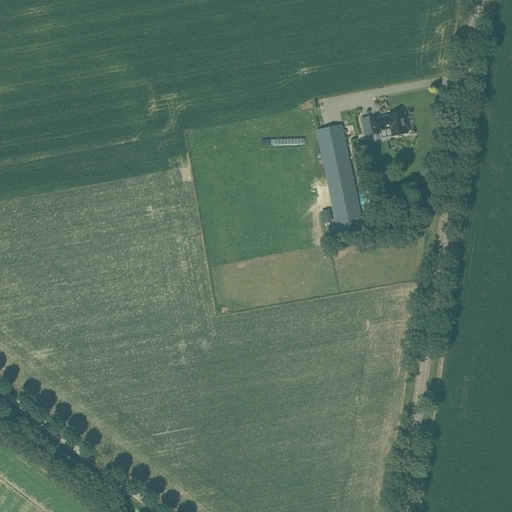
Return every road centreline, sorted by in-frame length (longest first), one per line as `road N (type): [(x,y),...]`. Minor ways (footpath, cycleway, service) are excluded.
road 1 (tertiary): [(395,511),(472,0)]
road 2 (track): [(0,393),(155,511)]
